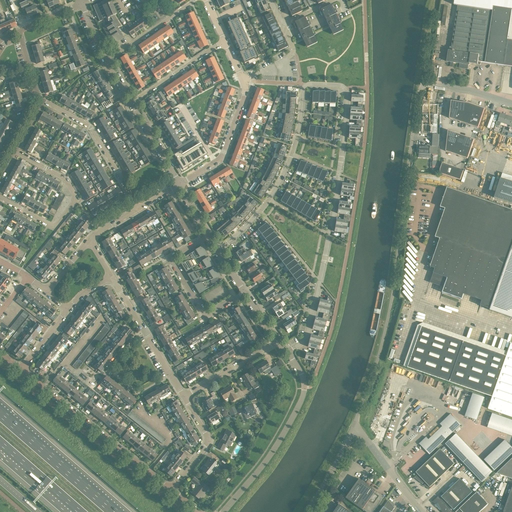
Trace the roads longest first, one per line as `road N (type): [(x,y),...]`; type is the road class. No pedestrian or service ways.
road 1 (unclassified): [(353,426),(385,331),(420,86)]
road 2 (residential): [(287,351),(304,339),(319,282),(346,94),(341,85),(304,87)]
road 3 (residential): [(171,489),(21,369)]
road 4 (residential): [(217,250),(247,225),(284,172),(304,87)]
road 5 (residential): [(178,184),(221,157),(243,100),(243,79),(224,40)]
road 6 (unclassified): [(0,198),(50,225),(77,199),(65,179),(15,151)]
road 7 (residential): [(244,292),(205,316),(171,259),(208,236)]
road 8 (motorway): [(116,511),(0,410)]
road 9 (residential): [(41,100),(90,127),(138,208)]
road 10 (unclassified): [(223,511),(278,444),(304,387)]
road 11 (residential): [(184,397),(111,276)]
